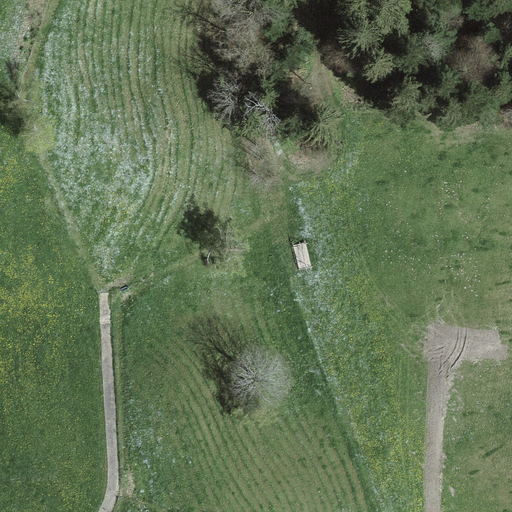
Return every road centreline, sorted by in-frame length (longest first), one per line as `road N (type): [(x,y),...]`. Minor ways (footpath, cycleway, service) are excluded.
road 1 (track): [(241,0),(242,56),(263,126),(286,167),(302,170),(334,148),(320,53),(323,0)]
road 2 (track): [(107,511),(115,475),(109,295)]
